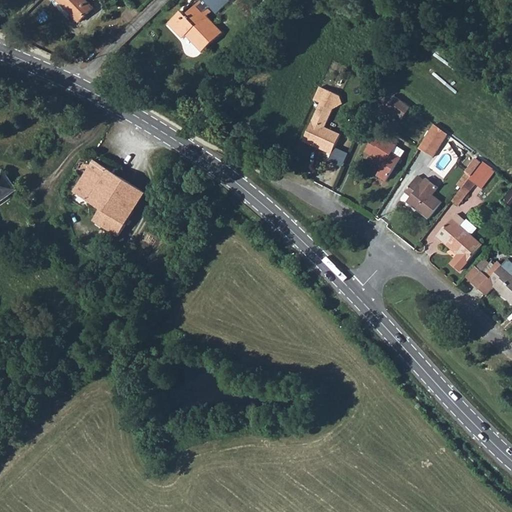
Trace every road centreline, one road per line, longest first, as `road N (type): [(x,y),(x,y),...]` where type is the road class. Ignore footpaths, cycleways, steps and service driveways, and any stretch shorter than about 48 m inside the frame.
road 1 (track): [(0,448),(173,291),(212,223),(225,216),(241,220),(316,286),(511,498)]
road 2 (secondary): [(354,292),(265,206),(175,139),(0,52)]
road 3 (secondary): [(511,460),(354,292)]
road 4 (residential): [(396,254),(511,352)]
road 5 (residential): [(283,179),(396,254)]
road 6 (unknown): [(75,85),(162,0)]
